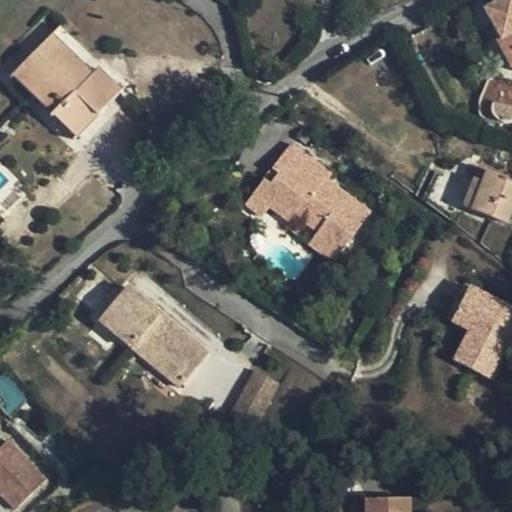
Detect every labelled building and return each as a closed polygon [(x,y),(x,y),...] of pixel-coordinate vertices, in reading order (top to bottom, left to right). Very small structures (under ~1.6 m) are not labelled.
[(497,39),(506,57),(511,53),(511,0),(500,0),(487,8),(501,36),(497,39)] [(53,98),(80,60),(52,34),(36,51),(42,58),(23,78),(38,92),(43,88),(53,98)] [(36,51),(17,71),(23,78),(42,58),(36,51)] [(80,60),(53,98),(62,106),(84,128),(121,90),(98,69),(94,72),(80,60)] [(23,78),(17,71),(12,76),(35,97),(38,92),(23,78)] [(488,119),(511,116),(511,81),(486,83),(488,119)] [(46,108),(53,98),(43,88),(38,92),(35,97),(46,108)] [(53,98),(46,108),(53,114),(62,106),(53,98)] [(76,137),(84,128),(62,106),(53,114),(76,137)] [(338,176),(296,146),(258,198),(276,210),(300,227),(304,221),(322,234),(313,247),(338,265),(375,214),(333,183),(338,176)] [(486,168),(481,180),(471,206),(506,220),(511,206),(511,181),(505,179),(506,176),(486,168)] [(464,203),(471,206),(481,180),(473,177),(464,203)] [(276,210),(258,198),(251,206),(268,219),(276,210)] [(205,343),(125,275),(96,308),(176,377),(205,343)] [(511,338),(511,304),(469,283),(452,317),(470,326),(454,358),(493,377),(511,338)] [(38,389),(2,351),(0,353),(0,399),(13,412),(38,389)] [(254,361),(244,377),(266,391),(276,375),(254,361)] [(266,391),(244,377),(237,389),(259,403),(266,391)] [(259,403),(237,389),(227,406),(250,419),(259,403)] [(0,488),(15,503),(45,474),(8,435),(0,443),(0,488)] [(408,511),(408,498),(367,500),(367,511),(408,511)]
